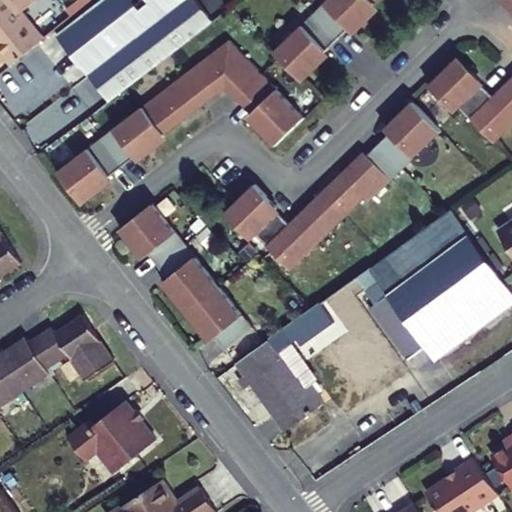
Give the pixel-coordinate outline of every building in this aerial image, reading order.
[(0,0),(0,62),(7,71),(41,43),(20,16),(33,5),(28,0),(0,0)] [(170,11),(161,0),(102,0),(56,37),(107,101),(160,59),(140,35),(170,11)] [(342,0),(286,54),(315,84),(334,66),(329,61),(339,52),(361,31),(366,36),(381,21),(375,15),(386,5),(390,0),(342,0)] [(511,0),(497,0),(511,14),(511,0)] [(316,120),(239,42),(68,175),(94,208),(114,192),(110,187),(121,179),(145,160),(149,165),(171,147),(167,143),(226,97),(223,94),(234,86),(237,89),(267,119),(263,124),(287,148),(316,120)] [(469,60),(439,89),(466,116),(471,111),(505,146),(511,139),(511,90),(508,95),(511,98),(506,103),(489,86),(478,75),(481,72),(469,60)] [(451,136),(423,106),(399,128),(404,133),(399,138),(377,159),(355,180),(352,176),(303,222),(307,226),(301,231),(298,227),(284,213),(287,211),(264,187),(234,216),(260,243),(265,239),(299,274),(374,201),(378,204),(451,136)] [(39,153),(64,134),(50,116),(26,135),(39,153)] [(163,206),(129,232),(152,261),(157,257),(176,281),(170,286),(209,336),(214,333),(221,342),(231,355),(260,332),(163,206)] [(507,291),(455,217),(233,366),(242,377),(236,381),(243,390),(248,386),(281,435),(321,409),(307,389),(299,394),(273,357),(364,296),(406,359),(421,349),(504,293),(507,291)] [(511,220),(489,235),(511,271),(511,220)] [(0,281),(26,264),(0,224),(0,289),(3,288),(0,283),(0,281)] [(511,314),(511,304),(504,293),(421,349),(432,368),(511,314)] [(46,330),(35,337),(54,365),(64,357),(82,384),(111,364),(79,318),(51,337),(46,330)] [(25,344),(22,340),(0,354),(0,366),(19,395),(45,377),(42,372),(54,365),(35,337),(25,344)] [(0,406),(19,395),(0,366),(0,406)] [(90,429),(86,424),(63,442),(81,464),(93,455),(110,476),(151,444),(120,405),(90,429)] [(511,498),(511,437),(511,438),(511,448),(489,463),(511,498)] [(476,511),(494,500),(470,463),(447,477),(450,481),(422,499),(430,511),(476,511)] [(176,505),(161,483),(117,511),(213,511),(198,489),(176,505)]
